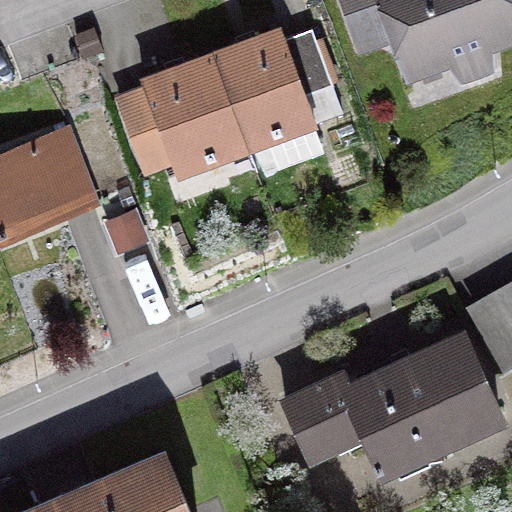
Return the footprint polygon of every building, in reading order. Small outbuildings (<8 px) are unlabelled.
[(511,0),(344,0),(361,46),(397,33),(410,70),(449,55),(450,63),(462,80),(493,69),(491,48),(486,42),(511,32),(511,0)] [(211,52),(246,147),(268,137),(276,157),(287,162),(314,152),(320,141),(304,94),(332,83),(312,27),(283,38),(279,26),(212,51),(211,52)] [(246,147),(211,52),(143,77),(147,88),(119,99),(139,155),(167,144),(178,172),(245,147),(246,147)] [(0,154),(0,235),(63,211),(44,160),(72,150),(65,131),(0,154)] [(511,288),(473,311),(502,363),(511,357),(511,288)] [(284,397),(310,454),(365,429),(383,468),(500,415),(462,333),(348,385),(341,371),(284,397)] [(18,511),(191,511),(165,450),(18,511)]
